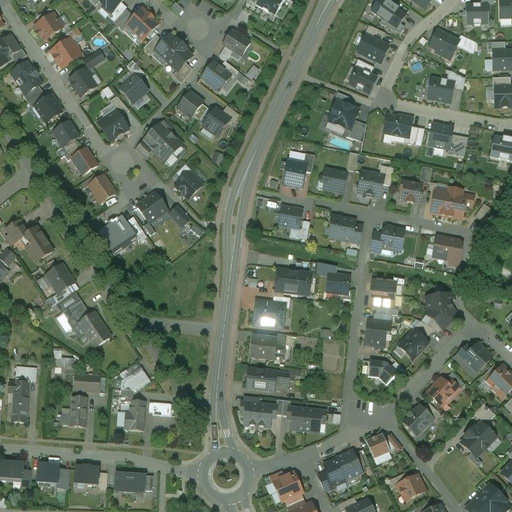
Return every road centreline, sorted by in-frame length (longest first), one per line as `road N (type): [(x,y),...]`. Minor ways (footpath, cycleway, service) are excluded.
road 1 (tertiary): [(223,331),(243,179),(324,9)]
road 2 (unclassified): [(34,173),(130,319),(223,331)]
road 3 (residential): [(453,0),(420,29),(381,104),(511,125)]
road 4 (residential): [(370,216),(349,401),(361,428)]
road 5 (residential): [(0,450),(133,458),(202,473)]
road 6 (residential): [(0,0),(107,161)]
road 7 (residential): [(370,216),(468,236),(457,294),(473,324)]
road 8 (residential): [(173,29),(192,37),(203,62),(107,161)]
road 9 (residential): [(473,324),(385,415)]
road 10 (tertiary): [(223,453),(216,414),(223,331)]
road 11 (residential): [(385,415),(456,511)]
